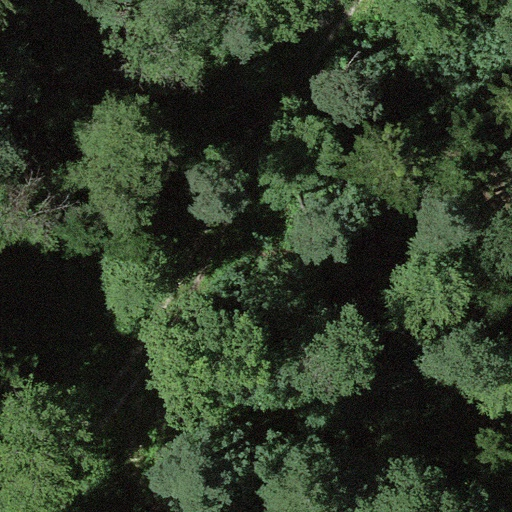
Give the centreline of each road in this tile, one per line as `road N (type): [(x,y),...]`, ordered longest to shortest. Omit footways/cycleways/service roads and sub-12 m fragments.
road 1 (track): [(346,0),(149,349),(95,423),(3,511)]
road 2 (track): [(135,511),(149,349)]
